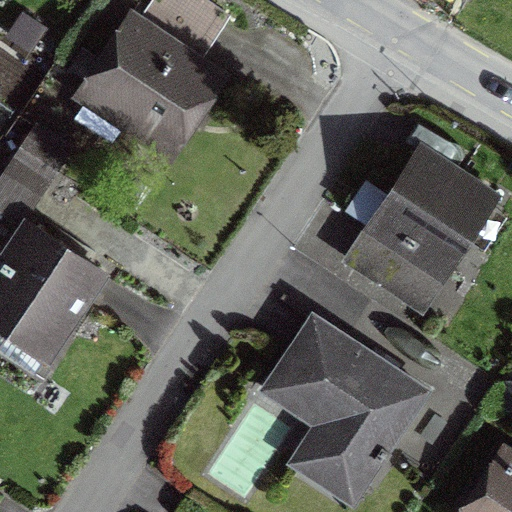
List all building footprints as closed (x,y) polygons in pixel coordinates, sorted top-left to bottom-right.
[(230,30),(181,0),(162,0),(143,31),(206,70),(230,30)] [(225,93),(128,32),(71,122),(169,183),(225,93)] [(72,162),(30,138),(0,190),(0,227),(26,243),(72,162)] [(497,216),(414,164),(360,249),(443,301),(497,216)] [(105,294),(10,237),(0,253),(0,354),(50,384),(105,294)] [(419,393),(317,327),(274,393),(317,421),(295,455),(353,493),(419,393)] [(511,511),(511,479),(504,475),(480,511),(511,511)]
